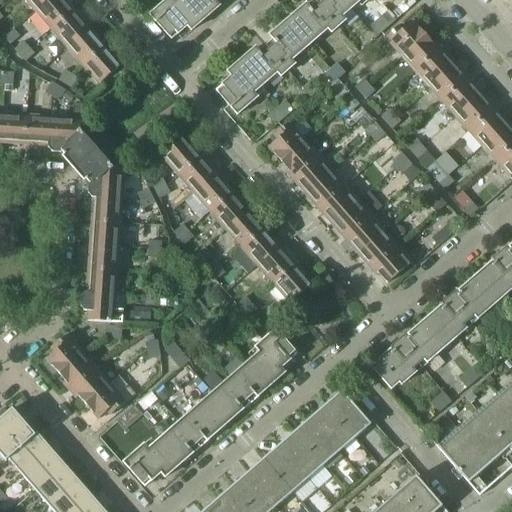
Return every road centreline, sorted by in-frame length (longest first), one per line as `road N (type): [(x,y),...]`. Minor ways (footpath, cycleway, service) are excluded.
road 1 (residential): [(180,74),(385,316)]
road 2 (residential): [(7,360),(59,305),(67,194),(50,174),(0,171)]
road 3 (residential): [(162,511),(341,357)]
road 4 (residential): [(475,511),(341,357)]
road 5 (residential): [(139,511),(17,372)]
road 6 (residential): [(385,316),(511,205)]
